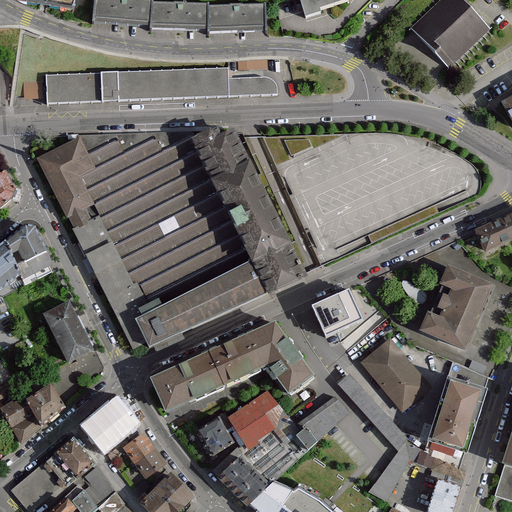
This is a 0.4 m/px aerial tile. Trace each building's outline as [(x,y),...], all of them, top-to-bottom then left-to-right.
[(15,0),(74,10),(75,0),(15,0)] [(116,0),(94,0),(93,25),(151,28),(153,5),(153,2),(116,0)] [(291,0),(295,14),(311,9),(310,6),(331,0),(291,0)] [(458,0),(434,0),(406,27),(445,69),(487,30),(458,0)] [(210,8),(153,5),(151,28),(151,32),(208,35),(210,9),(210,8)] [(267,12),(210,9),(208,35),(208,36),(266,39),(267,12)] [(95,73),(41,75),(42,104),(274,96),(273,93),(272,84),(268,79),(261,76),(223,77),(223,68),(113,72),(113,69),(95,70),(95,73)] [(511,101),(501,107),(511,127),(511,101)] [(74,139),(43,157),(137,344),(295,273),(232,139),(74,139)] [(0,201),(17,194),(6,170),(0,172),(0,201)] [(483,254),(511,240),(511,218),(474,235),(483,254)] [(40,250),(28,231),(13,242),(24,259),(40,250)] [(0,283),(21,268),(8,250),(0,256),(0,283)] [(40,250),(24,259),(32,273),(48,264),(40,250)] [(420,330),(434,336),(466,350),(494,284),(448,264),(420,330)] [(363,319),(350,291),(313,308),(327,337),(363,319)] [(92,350),(69,304),(48,314),(71,360),(92,350)] [(382,308),(340,342),(348,351),(389,316),(382,308)] [(316,377),(285,320),(219,356),(234,384),(277,361),(292,390),(316,377)] [(427,389),(384,338),(355,363),(397,413),(427,389)] [(170,412),(229,387),(215,355),(157,381),(170,412)] [(349,373),(338,384),(357,405),(398,451),(405,441),(407,437),(349,373)] [(488,386),(449,373),(428,437),(467,450),(488,386)] [(0,409),(24,396),(15,380),(0,388),(0,409)] [(65,407),(52,387),(30,401),(43,422),(65,407)] [(293,420),(267,389),(228,417),(248,446),(274,429),(286,443),(296,434),(293,420)] [(306,426),(318,440),(327,432),(349,413),(335,395),(301,420),(306,426)] [(40,427),(24,401),(6,412),(23,440),(40,427)] [(136,426),(120,407),(92,430),(108,449),(136,426)] [(237,443),(222,419),(201,431),(217,456),(237,443)] [(306,426),(296,434),(308,448),(318,440),(306,426)] [(148,477),(166,464),(145,436),(127,449),(148,477)] [(374,483),(368,491),(387,503),(410,460),(416,462),(422,448),(405,441),(398,451),(374,483)] [(95,465),(76,442),(60,456),(79,479),(95,465)] [(270,482),(239,454),(217,474),(249,504),(270,482)] [(511,465),(504,463),(495,495),(511,500),(511,465)] [(61,487),(44,466),(14,491),(30,511),(61,487)] [(161,474),(132,502),(141,511),(170,511),(185,499),(161,474)] [(425,511),(451,511),(460,485),(437,478),(425,511)] [(273,479),(270,482),(249,504),(260,511),(337,511),(329,504),(320,497),(299,485),(293,489),(273,479)] [(75,511),(65,501),(54,511),(75,511)]
